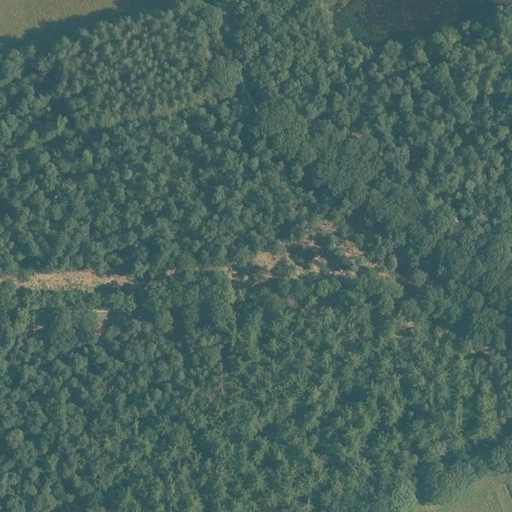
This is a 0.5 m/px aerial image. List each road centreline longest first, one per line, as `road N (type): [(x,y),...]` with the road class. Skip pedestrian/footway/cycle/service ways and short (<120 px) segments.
road 1 (track): [(511,333),(359,297),(0,309)]
road 2 (track): [(511,287),(280,133),(255,108),(219,9),(232,0)]
